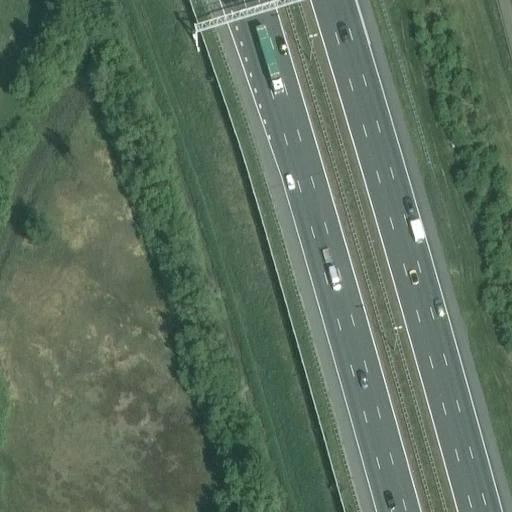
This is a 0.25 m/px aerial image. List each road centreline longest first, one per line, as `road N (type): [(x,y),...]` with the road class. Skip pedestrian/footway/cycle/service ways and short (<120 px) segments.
road 1 (motorway): [(243,0),(401,511)]
road 2 (motorway): [(479,511),(330,0)]
